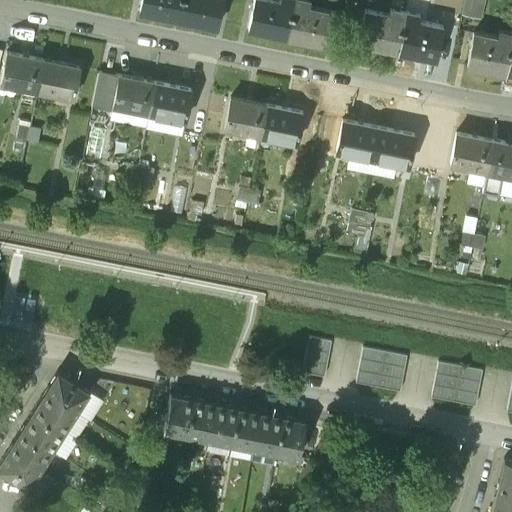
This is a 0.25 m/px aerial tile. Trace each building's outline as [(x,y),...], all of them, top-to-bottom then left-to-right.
[(141,0),(139,10),(178,17),(181,0),(141,0)] [(181,0),(178,17),(216,25),(221,0),(181,0)] [(254,0),(249,28),(288,35),(294,0),(254,0)] [(309,0),(294,0),(288,35),(326,43),(333,10),(308,5),(309,0)] [(466,0),(464,10),(484,14),(487,0),(466,0)] [(390,15),(365,10),(359,43),(398,50),(405,12),(391,9),(390,15)] [(419,14),(405,12),(398,50),(436,58),(442,25),(418,20),(419,14)] [(499,36),(475,31),(468,65),(506,72),(511,45),(511,32),(500,30),(499,36)] [(43,59),(7,51),(0,82),(37,89),(43,59)] [(79,66),(43,59),(37,89),(73,97),(79,66)] [(155,81),(118,74),(112,104),(148,112),(155,81)] [(191,88),(155,81),(148,112),(185,119),(191,88)] [(267,104),(231,96),(224,126),(261,134),(267,104)] [(303,112),(267,104),(261,134),(297,142),(303,112)] [(380,127),(344,119),(337,149),(373,157),(380,127)] [(29,125),(19,123),(16,135),(27,138),(29,125)] [(40,128),(29,125),(27,138),(38,140),(40,128)] [(380,127),(373,157),(409,165),(416,135),(380,127)] [(493,139),(457,131),(451,162),(487,169),(493,139)] [(511,142),(493,139),(487,169),(511,174),(511,142)] [(138,164),(127,162),(124,175),(135,177),(138,164)] [(148,166),(138,164),(135,177),(146,179),(148,166)] [(249,188),(238,185),(236,197),(247,199),(249,188)] [(260,190),(249,188),(247,199),(257,202),(260,190)] [(362,209),(351,207),(348,219),(359,222),(362,209)] [(372,211),(362,209),(359,222),(370,224),(372,211)] [(474,233),(463,231),(461,243),(471,245),(474,233)] [(484,236),(474,233),(471,245),(482,247),(484,236)] [(330,339),(309,335),(302,370),(324,374),(330,339)] [(406,353),(362,345),(355,380),(399,388),(406,353)] [(480,367),(439,359),(432,394),(473,402),(480,367)] [(89,390),(56,369),(44,389),(76,409),(89,390)] [(76,409),(44,389),(32,408),(64,428),(76,409)] [(185,434),(193,395),(170,391),(163,429),(185,434)] [(208,438),(215,400),(193,395),(185,434),(208,438)] [(230,442),(237,404),(215,400),(208,438),(230,442)] [(252,447),(260,409),(237,404),(230,442),(252,447)] [(64,428),(32,408),(20,427),(52,448),(64,428)] [(275,451),(282,413),(260,409),(252,447),(275,451)] [(297,455),(304,417),(282,413),(275,451),(297,455)] [(52,448),(20,427),(15,435),(7,446),(39,467),(52,448)] [(39,467),(7,446),(0,458),(0,468),(27,486),(39,467)] [(498,476),(511,478),(511,457),(503,456),(498,476)] [(511,511),(511,478),(498,476),(492,499),(488,511),(511,511)]
